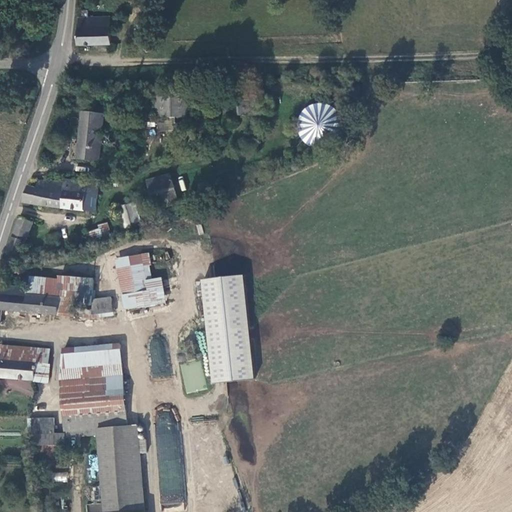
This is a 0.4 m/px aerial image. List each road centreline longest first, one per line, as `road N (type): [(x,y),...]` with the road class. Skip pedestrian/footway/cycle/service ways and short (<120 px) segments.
road 1 (track): [(511,57),(60,64)]
road 2 (secondary): [(60,64),(0,237)]
